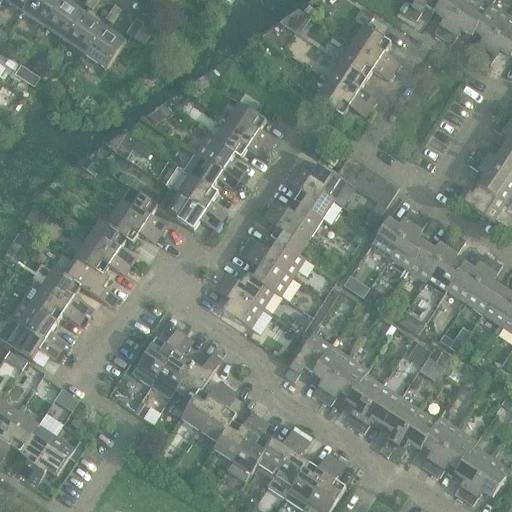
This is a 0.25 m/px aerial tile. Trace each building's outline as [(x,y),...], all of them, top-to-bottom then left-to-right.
[(0,0),(0,2),(1,0),(20,13),(16,18),(18,19),(31,0),(0,0)] [(58,0),(31,0),(18,19),(19,20),(23,15),(40,27),(37,32),(39,34),(61,2),(58,0)] [(91,12),(99,0),(88,0),(84,7),(91,12)] [(424,9),(433,15),(442,0),(415,0),(405,17),(414,23),(424,9)] [(442,0),(433,15),(442,21),(433,35),(442,41),(469,0),(442,0)] [(469,0),(442,41),(451,47),(461,33),(470,39),(491,6),(489,5),(487,9),(473,0),(469,0)] [(61,2),(39,34),(40,34),(44,29),(61,41),(58,47),(60,48),(82,16),(61,2)] [(491,6),(470,39),(471,40),(474,34),(482,39),(471,55),(481,61),(511,14),(511,10),(508,17),(491,6)] [(112,26),(122,12),(114,7),(105,21),(112,26)] [(296,11),(288,17),(305,27),(310,19),(308,18),(296,11)] [(363,11),(355,23),(362,27),(365,29),(373,18),(363,11)] [(511,14),(481,61),(490,67),(500,51),(510,58),(511,55),(511,20),(511,19),(511,17),(511,14)] [(82,16),(60,48),(61,49),(64,43),(82,56),(78,62),(80,63),(102,30),(82,16)] [(149,31),(142,26),(135,22),(126,35),(140,44),(149,31)] [(350,46),(393,74),(398,66),(383,56),(390,46),(365,29),(362,27),(351,44),(344,40),(343,43),(349,47),(350,46)] [(102,30),(80,63),(82,64),(86,58),(106,72),(124,45),(102,30)] [(338,64),(366,82),(371,73),(386,83),(393,74),(350,46),(349,47),(338,64)] [(326,82),(369,110),(375,101),(360,91),(366,82),(338,64),(327,80),(320,75),(318,79),(325,83),(326,82)] [(29,75),(23,83),(32,90),(38,81),(37,81),(29,75)] [(363,119),(369,110),(326,82),(325,83),(314,101),(342,119),(348,109),(363,119)] [(225,124),(267,152),(274,142),(259,132),(265,124),(237,105),(226,122),(220,118),(217,120),(224,125),(225,124)] [(156,113),(149,118),(156,127),(163,122),(156,113)] [(499,123),(511,131),(511,119),(504,115),(499,123)] [(507,142),(501,151),(511,157),(511,131),(499,123),(493,132),(507,142)] [(207,138),(241,160),(247,151),(262,161),(267,152),(225,124),(224,125),(214,141),(208,137),(207,138)] [(195,156),(238,184),(244,175),(229,165),(234,157),(240,161),(241,160),(207,138),(197,154),(189,150),(188,152),(195,157),(195,156)] [(137,143),(132,151),(147,161),(152,153),(137,143)] [(475,159),(511,184),(511,157),(501,151),(495,160),(481,150),(475,159)] [(267,152),(262,161),(267,164),(273,156),(267,152)] [(339,159),(332,155),(327,163),(333,167),(339,159)] [(184,174),(217,196),(218,194),(212,190),(217,183),(232,193),(238,184),(195,156),(195,157),(184,174)] [(348,158),(335,178),(345,184),(358,165),(348,158)] [(483,178),(477,187),(505,205),(511,194),(511,184),(475,159),(469,168),(483,178)] [(87,162),(81,169),(94,179),(99,172),(87,162)] [(358,165),(345,184),(346,185),(355,191),(368,172),(358,165)] [(333,204),(334,202),(346,185),(345,184),(335,178),(318,167),(312,177),(296,166),(290,175),(333,204)] [(178,170),(165,189),(169,192),(176,197),(177,196),(219,224),(226,214),(212,205),(217,196),(184,174),(178,170)] [(368,172),(355,191),(365,198),(378,178),(368,172)] [(244,175),(238,184),(242,187),(248,178),(244,175)] [(299,195),(294,203),(322,221),(332,205),(340,210),(342,207),(334,202),(333,204),(290,175),(284,185),(299,195)] [(129,177),(123,186),(129,189),(132,191),(138,183),(129,177)] [(378,178),(365,198),(375,205),(388,185),(378,178)] [(388,185),(375,205),(385,211),(398,192),(388,185)] [(492,224),(500,229),(502,227),(494,221),(505,205),(477,187),(471,196),(457,186),(450,196),(492,224)] [(116,209),(159,238),(165,228),(151,219),(158,208),(132,191),(129,189),(117,207),(111,203),(109,206),(115,210),(116,209)] [(157,209),(165,214),(164,215),(192,233),(199,223),(214,232),(219,224),(177,196),(176,197),(169,192),(157,209)] [(310,240),(310,238),(322,221),(294,203),(288,212),(273,202),(267,211),(310,240)] [(98,222),(133,245),(139,237),(153,246),(159,238),(116,209),(115,210),(105,225),(99,221),(98,222)] [(269,240),(275,244),(275,243),(298,257),(308,241),(317,246),(319,243),(310,238),(310,240),(267,211),(260,220),(276,230),(269,240)] [(370,250),(387,261),(383,267),(385,269),(417,220),(409,214),(398,229),(388,223),(370,250)] [(371,215),(364,224),(373,230),(379,221),(371,215)] [(417,220),(385,269),(386,270),(390,263),(407,274),(426,246),(416,240),(426,226),(417,220)] [(87,240),(130,268),(135,260),(120,250),(126,242),(132,247),(133,245),(98,222),(87,239),(81,235),(79,238),(85,242),(87,240)] [(355,236),(351,242),(359,247),(362,241),(355,236)] [(426,246),(407,274),(423,285),(418,291),(421,293),(453,244),(444,238),(435,253),(426,246)] [(250,239),(244,248),(249,251),(255,242),(250,239)] [(74,258),(109,281),(110,280),(104,276),(108,269),(123,279),(130,268),(87,240),(85,242),(74,258)] [(292,280),(293,278),(305,261),(298,257),(275,243),(275,244),(269,252),(255,242),(249,251),(292,280)] [(453,244),(421,293),(422,293),(426,287),(443,298),(464,266),(461,270),(453,264),(462,250),(453,244)] [(244,248),(238,257),(243,260),(249,251),(244,248)] [(258,270),(252,278),(252,279),(274,294),(273,295),(279,299),(291,281),(299,286),(301,283),(293,278),(292,280),(249,251),(243,260),(258,270)] [(464,266),(443,298),(444,299),(447,294),(463,304),(458,311),(459,312),(493,263),(483,257),(473,272),(464,266)] [(80,289),(80,290),(111,311),(118,300),(103,291),(109,281),(74,258),(73,260),(80,264),(69,280),(68,281),(80,289)] [(493,263),(459,312),(461,314),(466,306),(482,317),(500,290),(492,284),(502,269),(493,263)] [(41,290),(88,321),(95,311),(74,298),(80,290),(80,289),(68,281),(69,280),(54,270),(41,289),(41,290)] [(262,312),(263,310),(273,295),(274,294),(252,279),(252,278),(247,275),(241,284),(226,274),(220,284),(262,312)] [(349,279),(343,288),(353,295),(359,285),(349,279)] [(21,302),(56,326),(63,316),(83,329),(88,321),(41,290),(41,289),(34,284),(21,302)] [(250,331),(261,313),(269,319),(271,316),(263,310),(262,312),(220,284),(214,293),(229,303),(222,313),(250,331)] [(500,290),(482,317),(499,328),(494,335),(496,336),(511,311),(511,293),(510,296),(500,290)] [(371,292),(364,302),(373,308),(380,298),(371,292)] [(17,326),(59,354),(65,344),(50,334),(56,326),(21,302),(10,319),(15,322),(13,325),(16,327),(17,326)] [(511,311),(496,336),(498,337),(502,330),(511,336),(511,311)] [(406,314),(399,325),(406,330),(414,320),(406,314)] [(302,317),(297,325),(306,331),(311,323),(302,317)] [(0,333),(0,340),(5,344),(32,362),(38,352),(53,362),(59,354),(17,326),(16,327),(13,325),(15,322),(10,319),(0,333)] [(304,370),(313,377),(332,349),(315,337),(320,330),(317,328),(313,336),(284,379),(294,385),(304,370)] [(156,341),(130,378),(150,390),(185,338),(176,332),(165,347),(156,341)] [(185,338),(150,390),(168,402),(175,392),(193,365),(184,358),(193,344),(185,338)] [(453,343),(448,351),(458,357),(463,349),(453,343)] [(417,345),(408,359),(422,369),(428,360),(431,355),(417,345)] [(332,349),(313,377),(320,382),(311,395),(322,402),(354,353),(353,352),(348,360),(332,349)] [(354,353),(322,402),(330,408),(340,394),(348,400),(346,403),(347,404),(368,373),(351,361),(355,354),(354,353)] [(8,354),(3,361),(7,364),(11,357),(8,354)] [(59,354),(53,362),(58,365),(64,357),(59,354)] [(193,365),(175,392),(191,403),(192,404),(199,393),(200,393),(221,362),(211,355),(201,370),(193,365)] [(442,355),(435,365),(445,371),(451,361),(442,355)] [(489,365),(483,373),(493,379),(498,371),(489,365)] [(368,373),(347,404),(356,410),(346,424),(355,430),(388,381),(386,380),(382,387),(366,376),(368,373)] [(388,381),(355,430),(364,436),(373,422),(382,428),(401,400),(385,389),(389,382),(388,381)] [(180,421),(197,432),(193,439),(194,440),(227,390),(218,384),(209,399),(200,393),(199,393),(192,404),(191,403),(180,421)] [(227,390),(194,440),(196,441),(200,434),(216,445),(212,450),(213,450),(236,416),(228,411),(237,397),(227,390)] [(66,395),(59,406),(72,415),(79,404),(66,395)] [(511,399),(508,396),(501,406),(509,412),(511,407),(511,399)] [(401,400),(382,428),(392,435),(382,449),(391,455),(424,405),(423,404),(418,411),(401,400)] [(2,403),(0,406),(0,444),(24,408),(22,407),(18,414),(2,403)] [(424,405),(391,455),(400,461),(410,447),(419,452),(440,420),(437,424),(421,413),(426,406),(424,405)] [(24,408),(0,444),(0,463),(0,464),(10,449),(19,455),(38,427),(21,416),(26,409),(24,408)] [(261,419),(232,462),(233,463),(227,473),(244,484),(250,475),(249,474),(271,441),(270,440),(268,443),(265,446),(259,442),(262,439),(272,424),(275,418),(266,412),(261,420),(261,419)] [(236,416),(213,450),(232,462),(261,419),(253,415),(242,431),(232,424),(235,421),(237,417),(236,416)] [(28,461),(19,476),(27,481),(61,432),(63,428),(45,416),(38,427),(19,455),(28,461)] [(440,420),(419,452),(420,453),(423,449),(431,454),(422,469),(430,474),(463,424),(461,423),(456,431),(440,420)] [(463,424),(430,474),(439,481),(449,466),(457,471),(454,475),(455,476),(476,444),(460,433),(465,425),(463,424)] [(249,474),(250,475),(251,475),(255,470),(271,481),(303,434),(294,428),(281,448),(271,441),(249,474)] [(61,432),(27,481),(36,487),(46,473),(56,479),(74,451),(57,440),(62,433),(61,432)] [(303,434),(271,481),(272,482),(267,489),(284,501),(309,464),(301,459),(313,441),(303,434)] [(476,444),(455,476),(464,482),(454,496),(463,502),(496,453),(495,451),(489,458),(475,449),(477,445),(476,444)] [(496,453),(463,502),(473,509),(482,494),(491,500),(510,472),(492,460),(498,454),(496,453)] [(309,464),(284,501),(300,511),(303,511),(337,462),(328,456),(318,470),(309,464)] [(337,462),(303,511),(330,511),(346,489),(336,483),(346,468),(337,462)]
